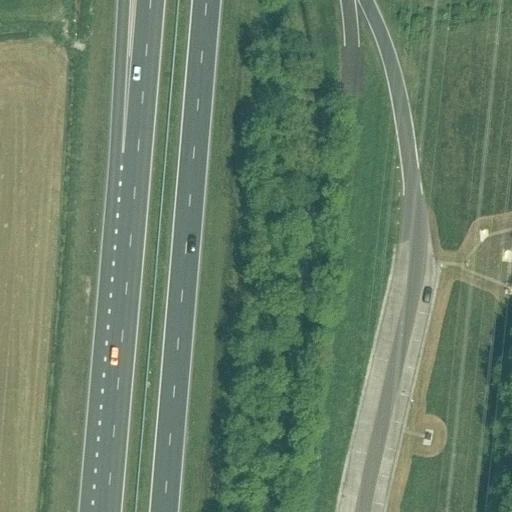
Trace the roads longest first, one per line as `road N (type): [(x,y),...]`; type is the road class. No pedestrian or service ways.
road 1 (trunk): [(164,511),(205,0)]
road 2 (trunk): [(133,197),(106,511)]
road 3 (trunk): [(126,0),(118,159),(133,197)]
road 4 (trunk): [(149,0),(133,197)]
